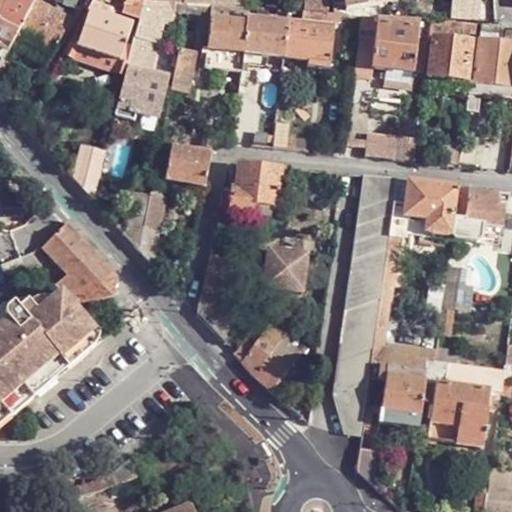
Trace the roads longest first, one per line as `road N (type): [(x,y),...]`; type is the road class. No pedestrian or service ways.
road 1 (residential): [(511,181),(228,152),(189,306),(175,324)]
road 2 (residential): [(0,454),(40,453),(78,431),(190,342)]
road 3 (tertiary): [(313,482),(302,458),(190,342)]
road 4 (tertiary): [(175,324),(70,203)]
